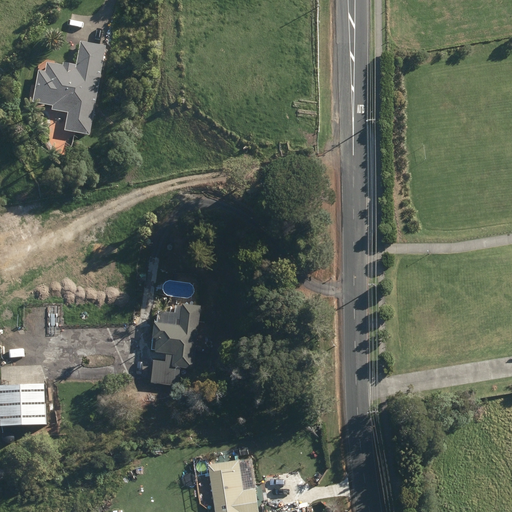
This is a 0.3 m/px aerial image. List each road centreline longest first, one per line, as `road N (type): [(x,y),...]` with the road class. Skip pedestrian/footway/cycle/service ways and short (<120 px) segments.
road 1 (tertiary): [(371,511),(356,389),(353,0)]
road 2 (unknown): [(354,304),(308,299),(235,209),(192,197),(157,244),(136,388)]
